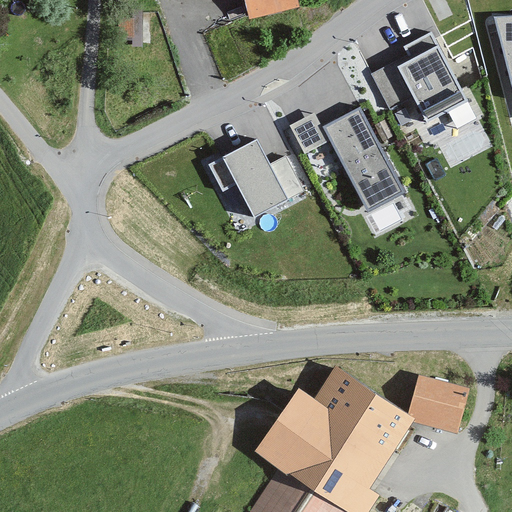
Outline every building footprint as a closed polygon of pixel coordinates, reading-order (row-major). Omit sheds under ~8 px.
[(239,0),(243,20),(293,9),(291,0),(239,0)] [(511,22),(498,23),(511,77),(511,22)] [(460,100),(437,56),(403,74),(426,118),(460,100)] [(400,196),(358,116),(328,132),(370,212),(400,196)] [(285,203),(256,148),(226,163),(255,219),(285,203)] [(106,300),(97,292),(84,308),(93,316),(106,300)] [(125,317),(115,308),(96,329),(106,338),(125,317)] [(310,401),(290,389),(249,452),(277,470),(249,511),(364,511),(375,496),(363,488),(406,423),(329,372),(310,401)] [(463,394),(414,381),(404,418),(453,431),(463,394)]
